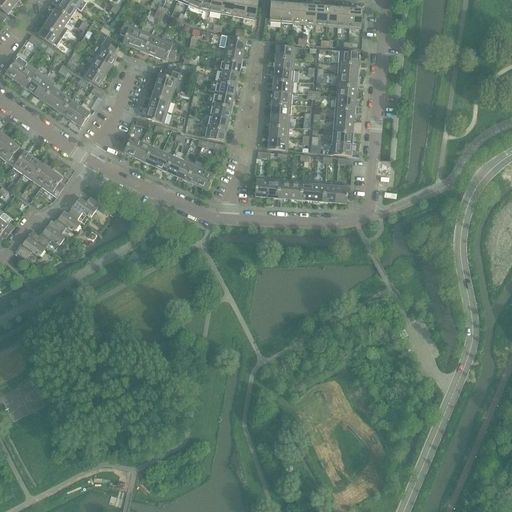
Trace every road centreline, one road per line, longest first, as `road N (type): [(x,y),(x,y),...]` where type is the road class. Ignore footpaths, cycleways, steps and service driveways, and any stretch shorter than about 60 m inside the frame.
road 1 (unclassified): [(401,511),(469,348),(462,217),(483,175),(511,154)]
road 2 (residential): [(385,0),(368,215)]
road 3 (residential): [(228,219),(338,223),(368,215)]
road 4 (residential): [(0,259),(91,161)]
